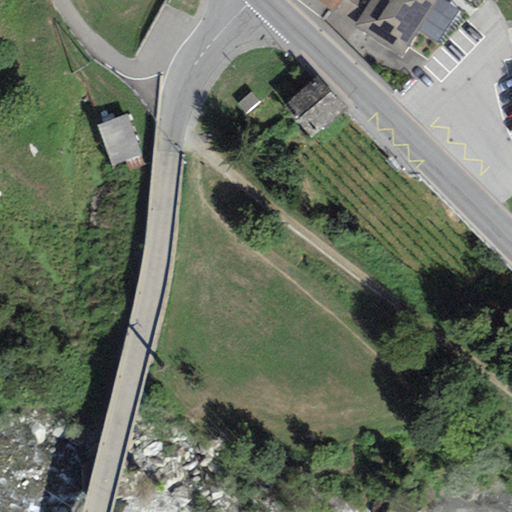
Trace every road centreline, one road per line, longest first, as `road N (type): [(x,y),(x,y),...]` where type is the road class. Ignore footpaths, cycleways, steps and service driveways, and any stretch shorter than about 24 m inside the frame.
road 1 (tertiary): [(250,0),(192,64),(172,106),(153,277),(95,511)]
road 2 (track): [(169,126),(511,391)]
road 3 (secondary): [(263,0),(511,239)]
